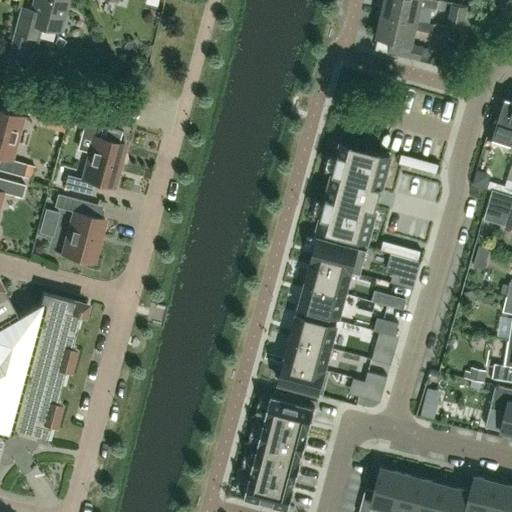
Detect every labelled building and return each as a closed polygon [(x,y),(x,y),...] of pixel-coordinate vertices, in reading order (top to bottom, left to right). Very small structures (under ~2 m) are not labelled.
[(58,30),(66,0),(34,0),(32,9),(21,6),(8,53),(20,56),(25,36),(27,37),(31,23),(58,30)] [(384,0),(382,13),(418,21),(418,20),(421,5),(437,9),(438,0),(384,0)] [(463,24),(467,7),(452,4),(449,21),(463,24)] [(382,13),(376,36),(391,39),(388,51),(419,58),(422,46),(412,43),(416,29),(432,32),(433,23),(418,20),(418,21),(382,13)] [(511,100),(501,97),(489,137),(511,144),(511,100)] [(68,112),(44,106),(39,125),(63,131),(68,112)] [(0,109),(0,169),(22,175),(26,163),(10,159),(22,116),(0,109)] [(98,123),(83,178),(67,174),(64,187),(90,194),(94,182),(113,187),(125,143),(118,142),(121,129),(98,123)] [(323,214),(319,227),(367,240),(390,155),(342,142),(338,155),(334,170),(326,199),(323,214)] [(439,164),(401,153),(399,163),(437,173),(439,164)] [(487,172),(479,170),(476,182),(487,185),(490,177),(487,172)] [(25,184),(0,177),(0,196),(1,191),(21,197),(25,184)] [(104,219),(85,213),(88,202),(57,193),(54,206),(74,211),(62,254),(93,262),(104,219)] [(312,260),(360,274),(367,250),(318,237),(312,260)] [(419,260),(421,250),(383,240),(381,250),(419,260)] [(417,275),(420,262),(405,258),(401,271),(417,275)] [(312,260),(306,282),(345,293),(346,293),(351,272),(360,274),(312,260)] [(306,282),(300,305),(339,316),(345,293),(306,282)] [(0,455),(4,456),(31,440),(32,437),(45,441),(82,302),(42,291),(39,303),(18,315),(0,284),(0,455)] [(473,290),(464,292),(466,303),(476,301),(473,290)] [(390,295),(388,304),(403,308),(406,299),(390,295)] [(511,296),(506,296),(502,311),(511,312),(511,319),(509,339),(511,339),(511,296)] [(291,337),(331,347),(337,324),(298,314),(291,337)] [(395,336),(399,322),(377,317),(374,330),(395,336)] [(291,337),(285,359),(329,371),(330,370),(325,368),(331,347),(291,337)] [(494,363),(492,377),(511,380),(511,339),(509,339),(504,364),(494,363)] [(384,362),(392,364),(395,350),(387,348),(384,362)] [(285,359),(279,382),(323,394),(329,371),(285,359)] [(368,370),(365,380),(385,386),(387,376),(368,370)] [(486,375),(464,370),(463,378),(472,380),(482,382),(485,382),(486,375)] [(365,380),(361,395),(380,401),(385,386),(365,380)] [(489,411),(486,426),(501,430),(511,432),(511,388),(496,385),(489,411)] [(275,390),(274,396),(300,403),(302,397),(275,390)] [(266,415),(265,416),(267,417),(266,420),(308,430),(308,427),(310,428),(315,407),(300,403),(274,396),(271,396),(266,415)] [(259,442),(258,443),(260,443),(259,446),(301,457),(301,454),(303,454),(308,434),(307,434),(308,430),(266,420),(265,423),(264,422),(264,423),(259,442)] [(252,469),(251,469),(253,470),(252,473),(294,484),(294,481),(296,481),(301,461),(300,460),(301,457),(259,446),(258,449),(257,449),(257,450),(252,469)] [(376,490),(366,487),(359,511),(370,511),(373,504),(394,509),(403,473),(382,467),(376,490)] [(245,496),(244,496),(289,508),(294,488),(293,487),(294,484),(252,473),(251,476),(250,476),(245,496)] [(415,511),(424,478),(403,473),(394,509),(403,511),(415,511)] [(488,511),(497,481),(475,475),(465,511),(488,511)] [(437,511),(445,484),(424,478),(415,511),(437,511)] [(510,511),(511,508),(511,485),(497,481),(488,511),(510,511)] [(460,511),(467,490),(445,484),(437,511),(460,511)]
